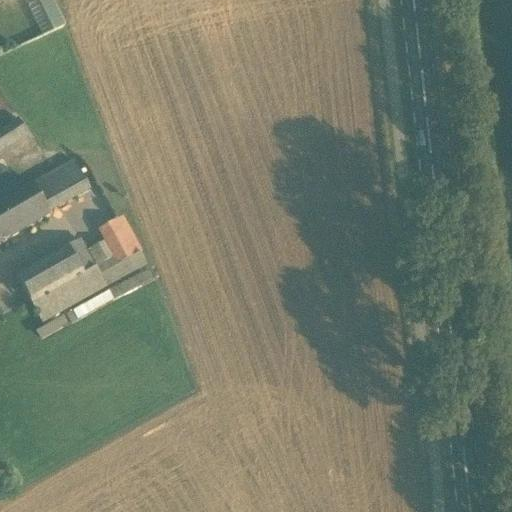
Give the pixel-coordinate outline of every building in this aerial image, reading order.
[(35,0),(51,34),(64,27),(51,0),(35,0)] [(0,153),(28,136),(18,121),(0,132),(0,153)] [(48,215),(89,191),(73,163),(18,194),(8,176),(0,180),(0,245),(49,217),(48,215)] [(140,254),(126,229),(105,241),(115,260),(119,266),(140,254)] [(67,249),(15,278),(29,304),(41,324),(105,288),(96,271),(84,278),(67,249)]
